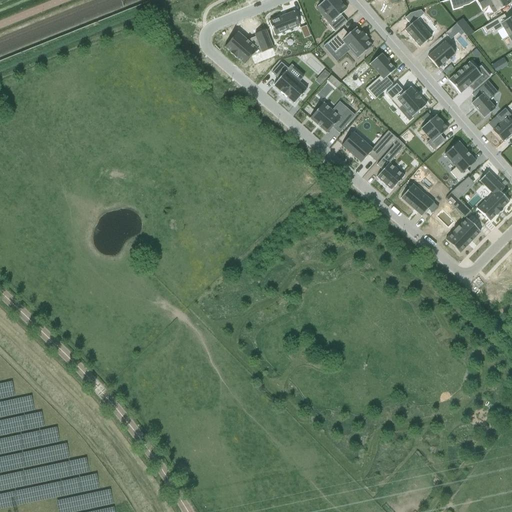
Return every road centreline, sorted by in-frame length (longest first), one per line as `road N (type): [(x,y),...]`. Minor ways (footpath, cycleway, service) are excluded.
road 1 (residential): [(278,0),(215,24),(206,48),(468,276)]
road 2 (unclassified): [(186,511),(122,418),(0,292)]
road 3 (residential): [(356,0),(511,177)]
